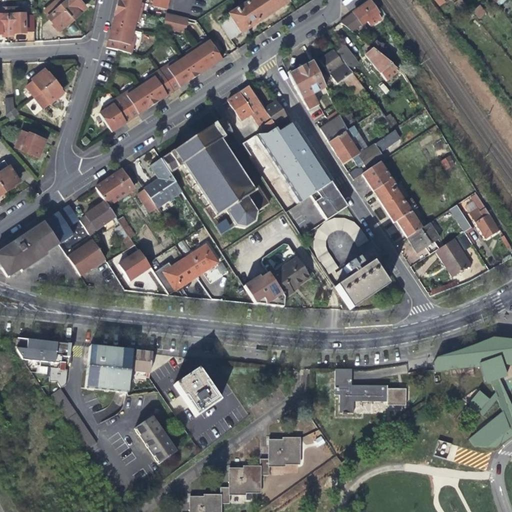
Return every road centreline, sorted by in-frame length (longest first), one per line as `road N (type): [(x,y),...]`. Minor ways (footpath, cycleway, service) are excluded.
road 1 (tertiary): [(434,327),(302,341),(92,316)]
road 2 (residential): [(434,327),(261,56)]
road 3 (residential): [(67,183),(261,56)]
road 4 (residential): [(94,49),(62,155),(67,183)]
